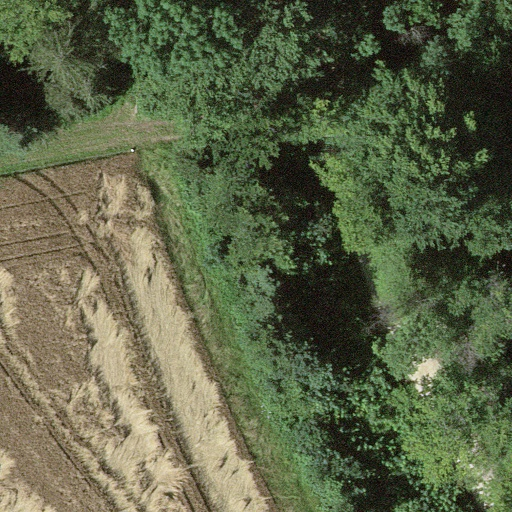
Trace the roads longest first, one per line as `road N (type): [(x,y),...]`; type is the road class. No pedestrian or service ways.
road 1 (track): [(340,115),(380,259),(498,511)]
road 2 (track): [(0,109),(92,100),(340,115)]
